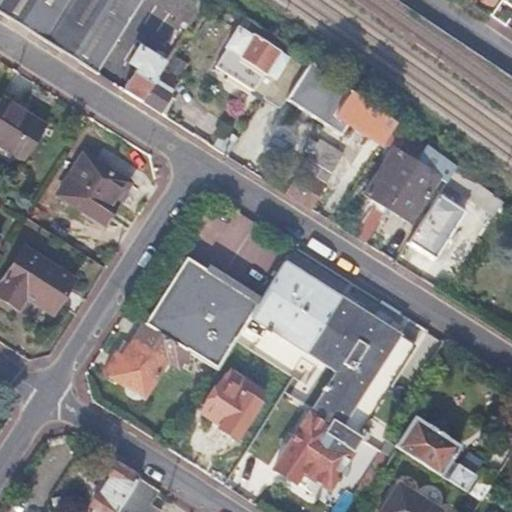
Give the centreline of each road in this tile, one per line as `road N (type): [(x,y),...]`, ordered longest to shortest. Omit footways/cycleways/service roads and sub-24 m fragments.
road 1 (residential): [(192,158),(511,360)]
road 2 (residential): [(192,158),(50,388)]
road 3 (residential): [(192,158),(0,37)]
road 4 (residential): [(237,511),(50,388)]
